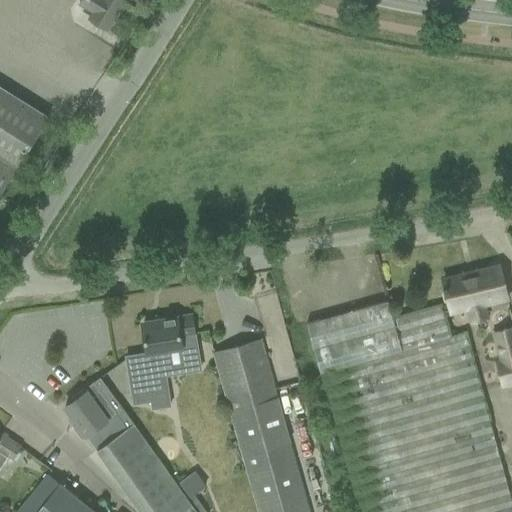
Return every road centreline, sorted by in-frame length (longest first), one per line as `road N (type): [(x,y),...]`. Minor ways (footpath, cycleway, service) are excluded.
road 1 (unclassified): [(0,289),(182,268),(511,211)]
road 2 (residential): [(0,287),(184,0)]
